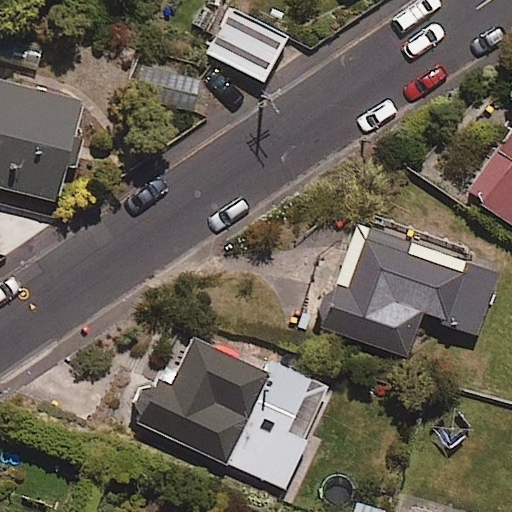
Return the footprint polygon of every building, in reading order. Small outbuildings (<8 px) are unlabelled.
[(229,65),(222,78),(236,85),(243,72),(263,82),(288,33),(222,0),(214,0),(201,27),(216,35),(206,53),(229,65)] [(139,55),(135,87),(196,96),(201,64),(139,55)] [(81,101),(0,79),(0,186),(55,201),(81,101)] [(511,126),(469,195),(511,222),(511,126)] [(470,256),(472,249),(364,208),(319,325),(406,358),(423,313),(476,334),(501,269),(470,256)] [(261,369),(194,338),(173,384),(160,378),(140,424),(285,489),(330,388),(265,359),(261,369)] [(443,511),(412,502),(408,511),(443,511)]
